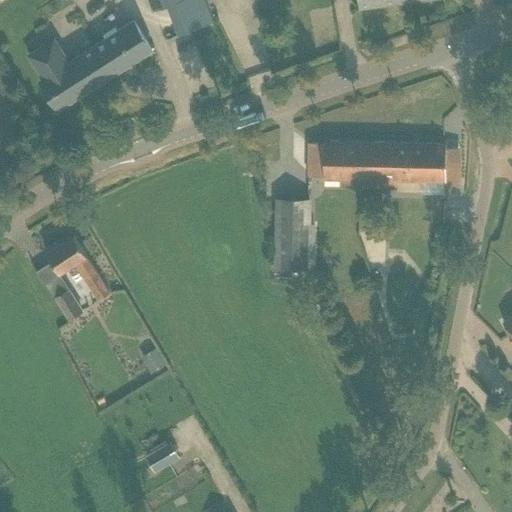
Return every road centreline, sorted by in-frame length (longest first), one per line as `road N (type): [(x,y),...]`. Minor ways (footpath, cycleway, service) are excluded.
road 1 (tertiary): [(0,222),(133,153),(452,45)]
road 2 (unclassified): [(403,511),(435,455),(488,169),(452,45)]
